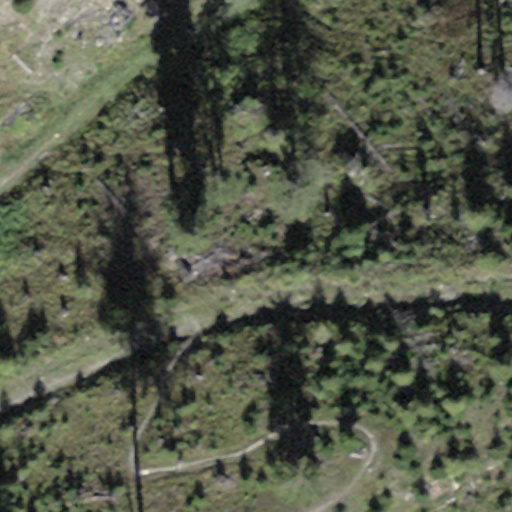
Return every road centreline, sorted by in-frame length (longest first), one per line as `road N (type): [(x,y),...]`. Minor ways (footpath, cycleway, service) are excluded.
road 1 (track): [(511,281),(395,284),(193,308),(0,399)]
road 2 (track): [(0,203),(265,0)]
